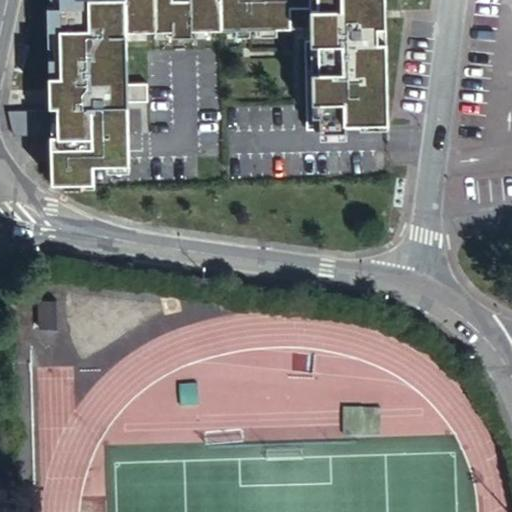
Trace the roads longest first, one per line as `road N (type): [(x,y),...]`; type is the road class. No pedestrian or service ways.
road 1 (residential): [(0,208),(83,232),(411,287)]
road 2 (residential): [(411,287),(455,0)]
road 3 (residential): [(411,287),(454,311),(505,361)]
